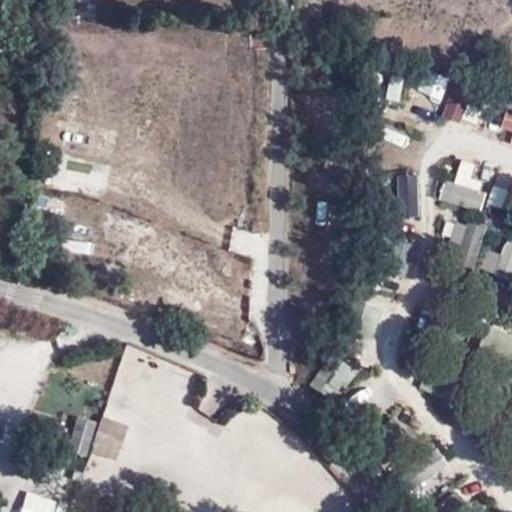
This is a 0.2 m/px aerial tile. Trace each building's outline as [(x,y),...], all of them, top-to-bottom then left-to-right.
[(451,92),(442,115),(462,122),(471,99),(451,92)] [(444,178),(440,202),(477,207),(483,161),(460,157),(457,179),(444,178)] [(101,197),(106,176),(58,165),(53,186),(101,197)] [(479,255),(487,224),(454,217),(447,247),(479,255)] [(511,236),(507,234),(501,253),(492,250),(485,270),(511,278),(511,236)] [(332,353),(308,384),(331,402),(355,371),(332,353)] [(128,426),(110,419),(98,453),(116,459),(128,426)] [(25,488),(16,511),(52,511),(57,500),(25,488)]
